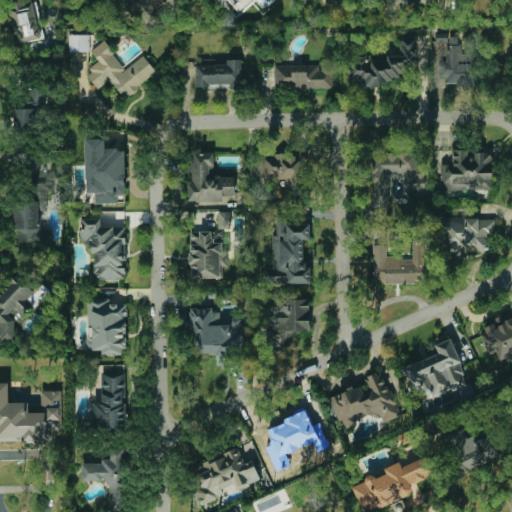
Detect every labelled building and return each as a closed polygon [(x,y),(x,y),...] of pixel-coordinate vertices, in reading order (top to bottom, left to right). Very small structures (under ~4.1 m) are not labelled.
[(42,39),(37,0),(17,0),(19,10),(12,11),(16,42),(42,39)] [(179,0),(129,0),(127,2),(147,27),(179,0)] [(226,0),(240,14),(254,0),(226,0)] [(381,0),(381,2),(431,8),(432,0),(381,0)] [(68,35),(69,52),(89,52),(89,35),(68,35)] [(460,38),(436,36),(434,55),(444,56),(441,83),(471,86),(473,63),(465,62),(466,51),(458,51),(460,38)] [(416,76),(416,38),(400,38),(400,59),(349,59),(349,81),(357,81),(357,86),(380,86),(380,76),(416,76)] [(144,55),(125,69),(104,41),(91,51),(100,63),(85,73),(97,89),(110,80),(123,98),(157,73),(144,55)] [(242,59),(227,60),(228,65),(195,65),(196,88),(243,87),(242,59)] [(274,66),(274,89),(333,88),(333,63),(320,64),(320,65),(274,66)] [(13,133),(36,134),(37,109),(41,110),(42,88),(29,88),(28,109),(14,108),(13,133)] [(84,139),(85,193),(95,193),(95,203),(118,203),(118,196),(125,195),(125,149),(105,149),(105,139),(84,139)] [(492,189),(491,150),(452,151),(452,164),(440,165),(441,191),(492,189)] [(189,202),(223,203),(224,195),(235,195),(235,175),(213,174),(214,153),(194,153),(194,164),(190,164),(189,202)] [(417,153),(372,154),(373,212),(393,212),(393,203),(407,203),(407,196),(426,196),(425,173),(418,173),(417,153)] [(265,180),(288,179),(289,190),(305,190),(304,155),(264,156),(265,180)] [(18,242),(51,243),(51,230),(39,229),(40,209),(47,209),(47,181),(34,181),(34,202),(14,202),(14,230),(18,230),(18,242)] [(311,283),(311,264),(304,264),(303,240),(310,240),(310,224),(295,224),(295,214),(276,215),(277,235),(272,235),(272,269),(265,269),(266,284),(311,283)] [(441,219),(442,257),(459,256),(458,248),(483,247),(483,244),(495,244),(494,217),(441,219)] [(125,226),(101,227),(101,219),(84,219),(84,231),(81,231),(82,241),(92,241),(93,280),(126,280),(125,226)] [(190,278),(223,278),(223,267),(225,267),(224,231),(190,231),(190,278)] [(373,283),(423,283),(423,243),(413,243),(413,258),(386,258),(386,246),(373,246),(373,283)] [(0,340),(15,340),(15,324),(31,323),(30,275),(11,275),(11,294),(0,294),(0,340)] [(309,331),(310,299),(265,299),(265,313),(268,313),(268,343),(286,343),(286,330),(309,331)] [(87,300),(87,324),(92,324),(92,353),(125,353),(125,304),(109,304),(109,300),(87,300)] [(242,355),(243,318),(220,318),(220,309),(192,309),(191,354),(242,355)] [(511,313),(483,323),(487,335),(482,336),(488,354),(498,350),(500,358),(511,354),(511,357),(511,313)] [(402,367),(410,388),(421,383),(426,397),(467,383),(451,338),(435,344),(438,354),(402,367)] [(399,415),(384,370),(364,377),(366,385),(330,397),(341,428),(356,423),(354,418),(380,409),(383,421),(399,415)] [(93,428),(126,428),(125,372),(101,373),(101,403),(93,403),(93,428)] [(62,391),(41,391),(41,412),(29,412),(29,403),(9,403),(9,383),(0,382),(0,440),(56,441),(56,430),(62,430),(62,391)] [(500,457),(491,433),(468,441),(464,429),(448,435),(461,471),(500,457)] [(260,479),(252,460),(244,463),(238,448),(190,467),(204,504),(224,496),(221,489),(234,484),(236,489),(260,479)] [(108,511),(128,511),(128,449),(111,449),(111,459),(102,459),(102,463),(81,463),(81,481),(109,481),(108,511)] [(352,485),(362,511),(366,511),(413,494),(410,485),(433,476),(426,456),(402,466),(400,462),(384,468),(385,472),(352,485)]
